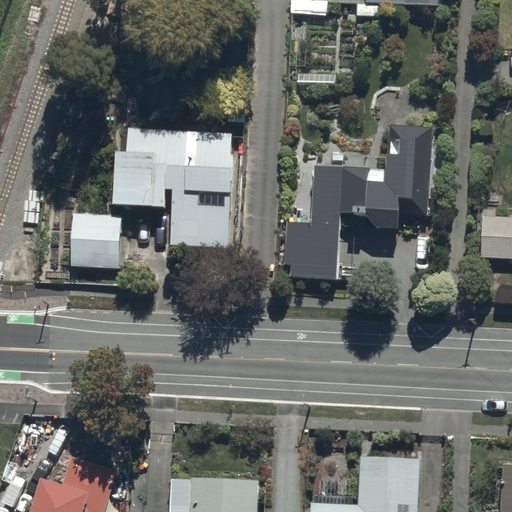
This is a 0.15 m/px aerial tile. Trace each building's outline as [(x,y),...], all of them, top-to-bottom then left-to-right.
[(385,169),(313,165),(310,221),(286,220),(283,263),(292,264),(291,276),(337,279),(341,213),(365,214),(377,227),(398,229),(399,214),(427,216),(433,127),(388,124),(385,169)] [(231,139),(128,134),(127,156),(116,156),(114,208),(167,210),(167,193),(174,193),(171,250),(227,253),(232,160),(230,160),(231,139)] [(120,213),(72,211),(70,264),(118,266),(120,213)] [(511,214),(483,214),(483,256),(511,256),(511,214)] [(108,511),(120,468),(56,458),(33,511),(108,511)] [(361,501),(312,495),(311,511),(414,511),(421,459),(360,460),(361,501)] [(511,511),(511,464),(504,465),(502,511),(511,511)] [(257,511),(260,481),(181,476),(179,511),(257,511)]
